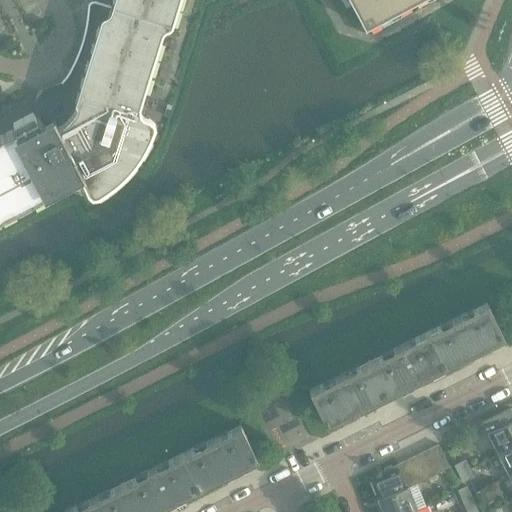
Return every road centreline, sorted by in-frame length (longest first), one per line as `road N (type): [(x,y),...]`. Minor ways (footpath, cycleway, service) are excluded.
road 1 (secondary): [(0,429),(418,199)]
road 2 (secondary): [(400,159),(0,385)]
road 3 (residential): [(336,464),(511,372)]
road 4 (secondary): [(511,79),(400,159)]
road 5 (secondary): [(511,107),(400,159)]
